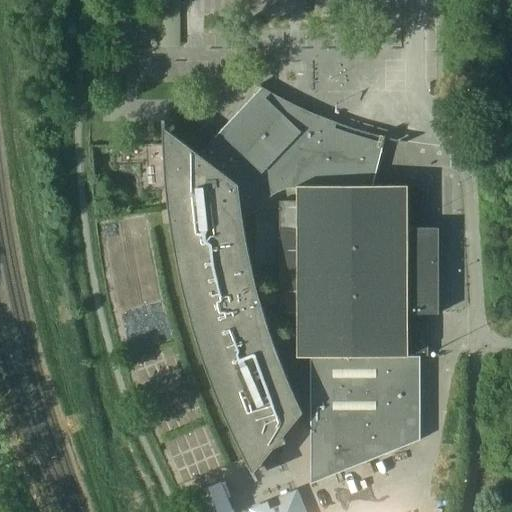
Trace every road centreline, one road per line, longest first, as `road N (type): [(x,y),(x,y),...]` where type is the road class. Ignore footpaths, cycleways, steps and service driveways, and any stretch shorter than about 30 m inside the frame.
road 1 (residential): [(477,343),(467,187),(417,101),(414,0)]
road 2 (unknown): [(477,343),(460,342),(455,350),(443,455),(400,483),(348,500)]
